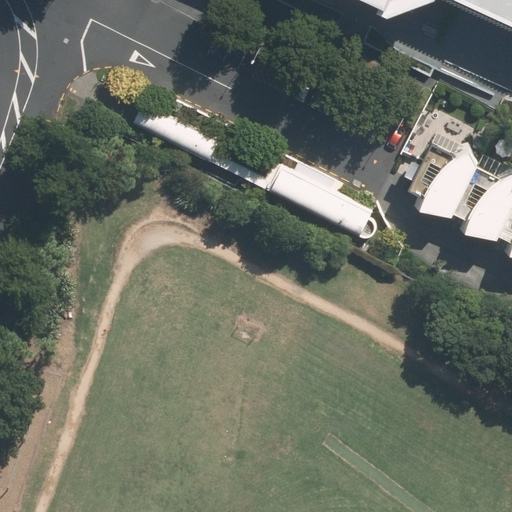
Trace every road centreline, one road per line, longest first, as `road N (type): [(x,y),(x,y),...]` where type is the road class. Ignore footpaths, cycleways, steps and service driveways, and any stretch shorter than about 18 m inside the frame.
road 1 (residential): [(373,164),(109,29),(18,0)]
road 2 (residential): [(11,0),(23,61),(0,151)]
